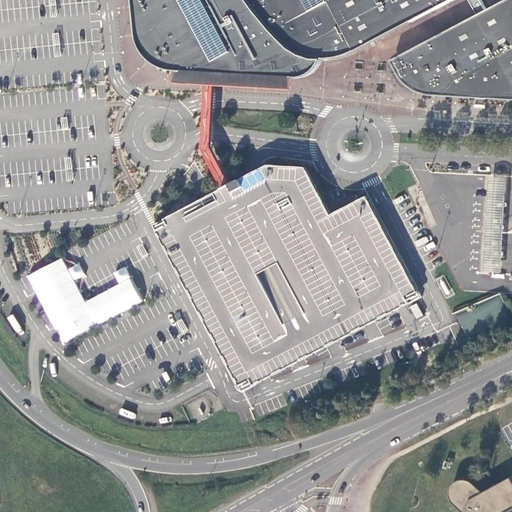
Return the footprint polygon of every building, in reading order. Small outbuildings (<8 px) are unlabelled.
[(137,0),(142,39),(143,42),(145,49),(147,53),(149,56),(153,61),(156,64),(158,65),(165,69),(167,70),(170,71),(178,73),(187,74),(205,74),(209,74),(209,77),(211,79),(212,80),(214,81),(216,82),(219,81),(220,80),(221,79),(222,76),(223,75),(299,79),(304,79),(309,78),(314,76),(319,73),(322,69),(325,65),(327,60),(330,60),(341,58),(351,55),(365,50),(456,0),(472,0),(481,15),(399,59),(405,69),(409,76),(413,81),(415,82),(418,84),(421,87),(428,90),(435,91),(511,97),(511,0),(508,0),(490,10),(483,0),(137,0)] [(215,85),(206,85),(202,149),(224,190),(231,183),(212,148),(215,85)] [(209,198),(160,224),(249,390),(403,308),(426,295),(379,208),(372,195),(337,214),(325,193),(311,166),(273,164),(252,175),(230,187),(224,190),(209,198)] [(490,178),(485,272),(502,272),(507,179),(490,178)] [(511,477),(486,491),(472,480),(469,479),(466,479),(463,479),(460,480),(457,481),(455,483),(453,485),(452,487),(451,490),(451,493),(451,495),(452,498),(453,501),(463,511),(506,511),(511,509),(511,477)]
